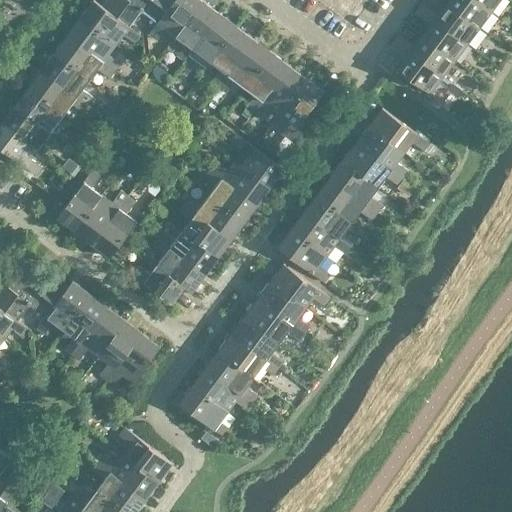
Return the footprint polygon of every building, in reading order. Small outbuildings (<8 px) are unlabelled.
[(130,27),(101,6),(94,0),(80,18),(116,45),(123,35),(135,43),(141,35),(130,27)] [(157,23),(174,0),(105,0),(101,6),(130,27),(141,11),(157,23)] [(176,36),(202,0),(174,0),(157,23),(149,34),(157,40),(165,28),(176,36)] [(184,60),(220,13),(202,0),(176,36),(186,44),(177,55),(184,60)] [(476,0),(450,0),(447,4),(479,28),(491,11),(476,0)] [(476,0),(491,11),(499,0),(476,0)] [(423,19),(431,9),(423,3),(415,13),(423,19)] [(447,4),(440,13),(435,20),(467,44),(479,28),(447,4)] [(430,27),(435,20),(440,13),(437,14),(431,9),(423,19),(429,23),(430,27)] [(210,62),(237,26),(220,13),(184,60),(191,66),(200,54),(210,62)] [(116,45),(80,18),(67,35),(114,71),(120,63),(108,55),(116,45)] [(435,20),(430,27),(423,36),(455,60),(467,44),(435,20)] [(219,86),(254,39),(237,26),(210,62),(220,70),(212,81),(219,86)] [(114,71),(67,35),(54,53),(90,79),(97,69),(109,78),(114,71)] [(399,52),(406,42),(398,36),(391,46),(399,52)] [(423,36),(416,46),(411,53),(443,77),(455,60),(423,36)] [(245,88),(271,52),(254,39),(219,86),(226,92),(235,80),(245,88)] [(405,60),(411,53),(416,46),(412,46),(406,42),(399,52),(405,56),(405,60)] [(253,112),(289,65),(271,52),(245,88),(255,95),(246,107),(253,112)] [(90,79),(54,53),(41,70),(88,105),(94,98),(82,89),(90,79)] [(411,53),(405,60),(398,70),(430,94),(443,77),(411,53)] [(279,114),(306,78),(289,65),(253,112),(261,118),(269,106),(279,114)] [(88,105),(41,70),(28,87),(64,114),(71,104),(83,112),(88,105)] [(289,139),(324,91),(306,78),(279,114),(289,121),(281,133),(289,139)] [(64,114),(28,87),(15,104),(62,140),(68,133),(56,124),(64,114)] [(62,140),(15,104),(2,122),(38,148),(46,138),(57,147),(62,140)] [(429,143),(382,107),(369,125),(404,152),(412,142),(423,151),(429,143)] [(38,148),(2,122),(0,124),(0,148),(36,175),(42,167),(30,159),(38,148)] [(404,152),(369,125),(356,143),(403,178),(408,171),(397,162),(404,152)] [(284,169),(237,134),(231,142),(242,150),(235,160),(270,187),(284,169)] [(403,178),(356,143),(343,160),(378,187),(386,177),(397,185),(403,178)] [(270,187),(235,160),(227,171),(216,162),(210,169),(257,205),(270,187)] [(378,187),(343,160),(330,177),(377,213),(382,205),(371,197),(378,187)] [(257,205),(210,169),(205,176),(216,185),(209,195),(244,222),(257,205)] [(75,231),(101,195),(91,188),(100,176),(92,170),(57,217),(75,231)] [(377,213),(330,177),(317,194),(352,221),(360,211),(372,220),(377,213)] [(92,244),(127,197),(120,191),(111,203),(101,195),(75,231),(92,244)] [(352,221),(317,194),(304,212),(351,247),(356,240),(345,231),(352,221)] [(244,222),(209,195),(201,205),(190,197),(184,204),(231,239),(244,222)] [(110,257),(137,222),(126,214),(134,202),(127,197),(92,244),(110,257)] [(231,239),(184,204),(179,211),(190,220),(183,230),(218,256),(231,239)] [(351,247),(304,212),(291,229),(326,256),(334,246),(346,254),(351,247)] [(326,256),(291,229),(277,247),(324,282),(330,275),(319,266),(326,256)] [(218,256),(183,230),(175,240),(164,231),(158,238),(206,274),(218,256)] [(206,274),(158,238),(153,246),(165,254),(157,264),(185,285),(184,286),(192,292),(206,274)] [(331,298),(307,280),(283,263),(270,281),(306,308),(313,298),(325,306),(331,298)] [(45,317),(67,288),(50,275),(45,282),(32,272),(30,264),(17,266),(18,274),(8,287),(2,282),(0,285),(0,307),(18,321),(30,305),(45,317)] [(185,285),(157,264),(149,275),(138,266),(132,274),(171,303),(184,286),(185,285)] [(63,330),(91,295),(72,281),(67,288),(45,317),(37,328),(45,334),(53,322),(63,330)] [(306,308),(270,281),(257,298),(304,334),(309,326),(298,318),(306,308)] [(72,355),(108,307),(91,295),(63,330),(73,338),(65,350),(72,355)] [(304,334),(257,298),(244,315),(280,342),(287,332),(299,341),(304,334)] [(18,321),(0,307),(0,335),(4,339),(11,328),(23,337),(29,329),(18,321)] [(98,356),(125,320),(108,307),(72,355),(79,360),(88,349),(98,356)] [(280,342),(244,315),(231,333),(278,368),(284,361),(272,352),(280,342)] [(107,381),(142,333),(125,320),(98,356),(108,364),(100,375),(107,381)] [(133,382),(160,346),(142,333),(107,381),(114,386),(123,374),(133,382)] [(278,368),(231,333),(218,350),(254,377),(261,367),(273,375),(278,368)] [(254,377),(218,350),(205,367),(252,403),(258,396),(246,387),(254,377)] [(252,403),(205,367),(192,385),(228,411),(235,401),(247,410),(252,403)] [(228,411),(192,385),(179,403),(226,438),(232,430),(220,422),(228,411)] [(172,463),(125,428),(119,436),(130,444),(123,455),(158,481),(172,463)] [(158,481),(123,455),(115,465),(104,456),(98,463),(146,499),(158,481)] [(135,511),(146,499),(98,463),(93,470),(104,479),(97,489),(127,511),(135,511)] [(54,482),(45,500),(54,505),(63,487),(54,482)] [(0,511),(16,490),(8,485),(0,496),(0,511)] [(127,511),(97,489),(89,499),(78,491),(72,498),(91,511),(127,511)] [(0,511),(20,511),(14,507),(23,496),(16,490),(0,511)] [(91,511),(72,498),(67,505),(76,511),(91,511)]
